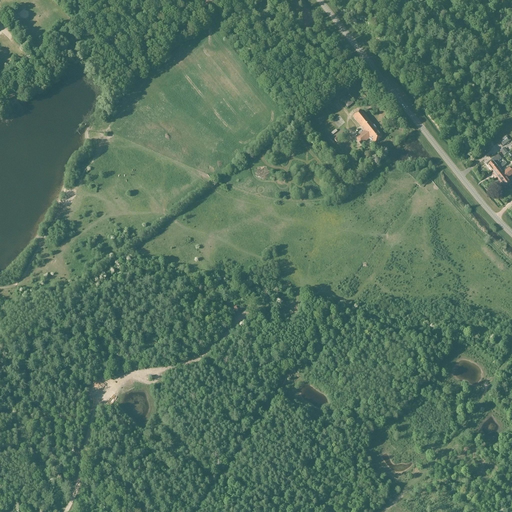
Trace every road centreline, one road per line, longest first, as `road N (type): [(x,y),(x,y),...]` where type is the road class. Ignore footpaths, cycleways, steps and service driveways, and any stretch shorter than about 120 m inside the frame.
road 1 (track): [(102,136),(174,222),(279,263),(343,300),(378,270),(422,184),(449,162)]
road 2 (track): [(65,511),(89,427),(111,386),(198,357),(252,309),(288,306),(307,283)]
road 3 (tertiary): [(511,235),(318,0)]
road 4 (track): [(381,511),(454,437),(511,345)]
road 5 (track): [(161,208),(108,215),(44,273),(13,284)]
road 6 (track): [(511,318),(451,269),(414,211)]
road 7 (track): [(219,478),(206,476),(161,421),(158,370)]
road 8 (track): [(215,237),(242,222),(262,225),(300,244),(307,283)]
